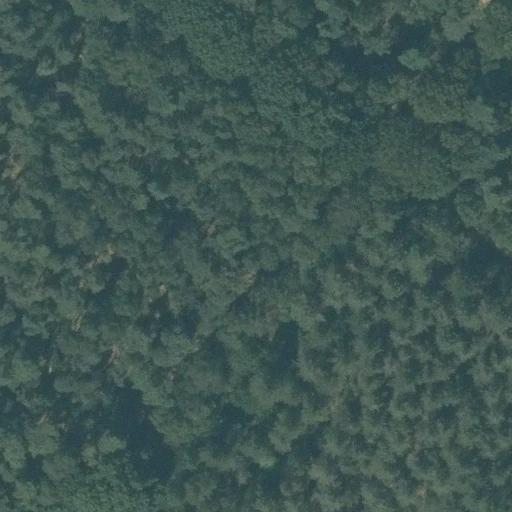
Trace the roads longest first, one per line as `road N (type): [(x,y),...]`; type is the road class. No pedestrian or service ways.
road 1 (track): [(463,0),(44,511)]
road 2 (track): [(511,257),(222,0)]
